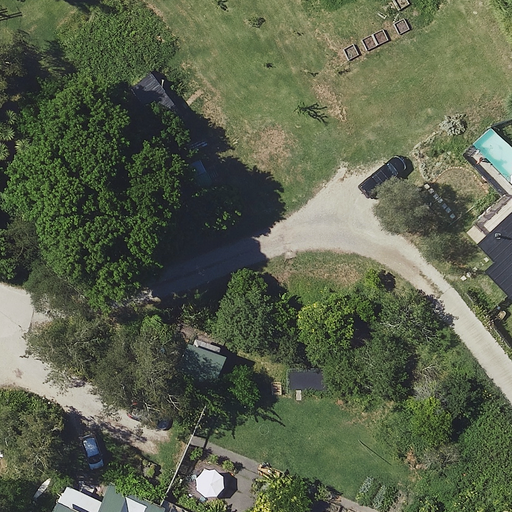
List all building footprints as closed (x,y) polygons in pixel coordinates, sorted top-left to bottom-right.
[(219,191),(200,157),(146,186),(165,220),(219,191)] [(230,340),(180,322),(164,369),(214,387),(230,340)] [(324,411),(293,402),(276,459),(307,468),(324,411)] [(295,511),(306,489),(204,440),(176,498),(205,511),(295,511)] [(179,511),(115,480),(98,511),(86,511),(62,500),(56,511),(179,511)]
